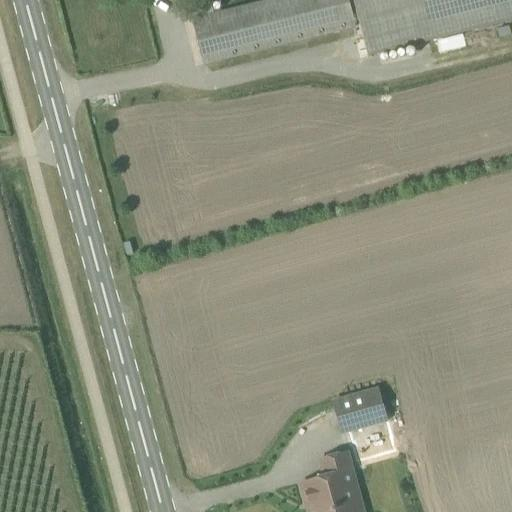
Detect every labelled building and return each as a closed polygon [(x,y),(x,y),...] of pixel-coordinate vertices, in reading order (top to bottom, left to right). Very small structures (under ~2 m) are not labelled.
[(349,0),(276,0),(215,15),(206,18),(193,21),(203,65),(356,27),(349,0)] [(201,0),(206,18),(215,15),(210,0),(201,0)] [(511,0),(353,0),(369,59),(511,22),(511,0)] [(343,434),(388,421),(379,389),(334,402),(343,434)] [(356,511),(350,488),(357,486),(348,453),(320,461),(325,478),(301,485),(307,505),(314,503),(316,511),(356,511)]
